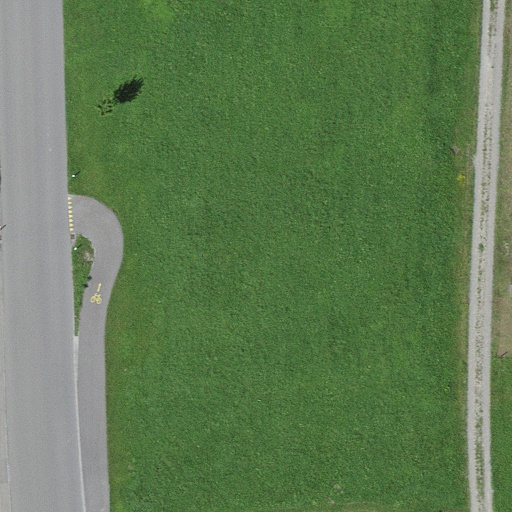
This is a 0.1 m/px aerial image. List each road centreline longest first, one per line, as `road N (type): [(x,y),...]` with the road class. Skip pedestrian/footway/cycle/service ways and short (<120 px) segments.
road 1 (tertiary): [(30,0),(48,511)]
road 2 (track): [(502,0),(490,511)]
